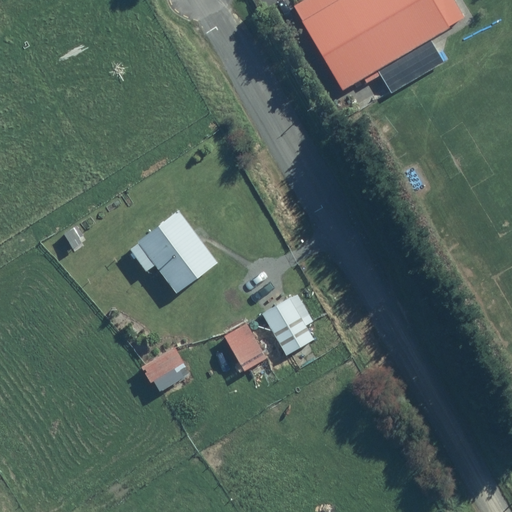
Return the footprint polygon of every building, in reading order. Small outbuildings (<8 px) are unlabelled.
[(338,88),(470,13),(462,0),(289,0),(288,1),(338,88)] [(447,67),(434,44),(378,76),(391,99),(447,67)] [(173,293),(214,263),(175,208),(122,246),(142,273),(152,265),(173,293)] [(294,290),(256,313),(282,356),(310,338),(303,326),(313,320),(294,290)] [(264,358),(240,321),(216,336),(240,373),(264,358)]
